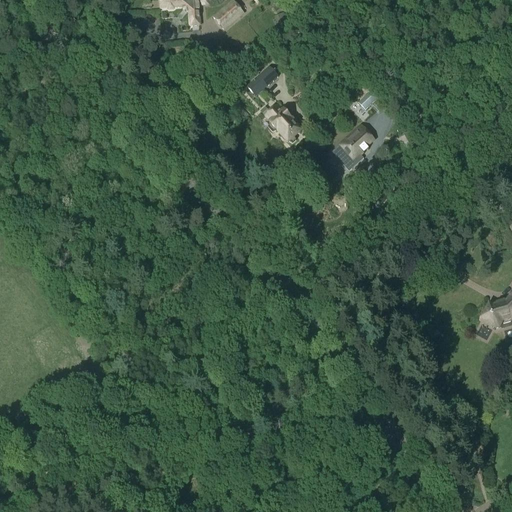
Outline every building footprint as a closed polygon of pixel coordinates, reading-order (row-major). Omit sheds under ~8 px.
[(159,0),(161,11),(167,10),(168,11),(173,11),(174,10),(184,9),(188,12),(189,12),(190,28),(200,27),(198,4),(206,4),(205,0),(159,0)] [(212,16),(222,30),(243,15),(233,1),(212,16)] [(158,38),(157,18),(139,19),(140,39),(158,38)] [(246,89),(255,98),(278,77),(269,67),(246,89)] [(370,107),(379,98),(372,91),(358,104),(365,111),(370,107)] [(286,141),(288,144),(289,143),(293,145),(296,142),(295,138),(301,132),(294,125),(295,124),(284,112),(282,113),(277,107),(270,114),(268,111),(263,116),(265,118),(270,124),(270,125),(268,129),(273,134),(276,132),(281,137),(282,137),(286,141)] [(363,153),(362,151),(373,141),(361,128),(332,154),(345,169),(363,153)] [(481,322),(495,330),(498,329),(501,324),(500,321),(509,319),(509,321),(511,321),(511,295),(507,302),(505,303),(493,306),(490,305),(481,322)]
